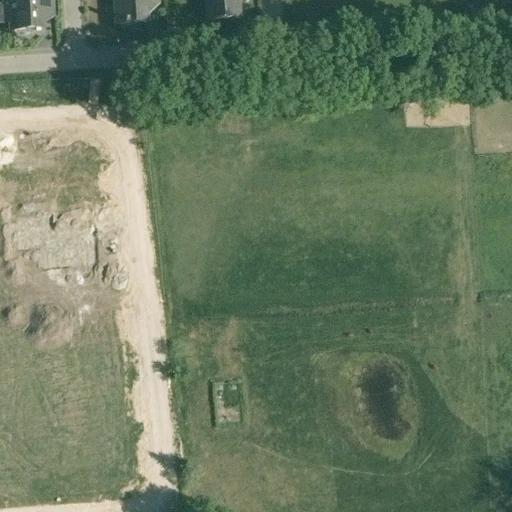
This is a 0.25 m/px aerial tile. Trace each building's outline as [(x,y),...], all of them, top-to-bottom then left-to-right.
[(3,0),(3,4),(0,4),(0,24),(9,24),(9,26),(10,35),(40,33),(39,6),(52,5),(51,0),(3,0)] [(143,0),(108,0),(108,2),(113,1),(115,28),(145,27),(143,0)] [(205,0),(207,21),(240,19),(239,1),(240,1),(239,0),(205,0)] [(433,88),(407,89),(408,105),(433,104),(433,88)] [(43,155),(28,156),(30,185),(66,183),(66,181),(84,180),(83,153),(64,154),(64,147),(43,148),(43,155)] [(48,221),(21,223),(22,247),(42,246),(43,265),(93,262),(91,232),(49,235),(48,221)] [(59,415),(114,412),(112,380),(81,382),(80,360),(39,362),(41,389),(57,388),(59,415)] [(78,480),(125,477),(124,448),(96,449),(95,433),(62,435),(63,456),(76,456),(78,480)] [(0,494),(1,495),(0,474),(18,473),(16,447),(0,448),(0,494)]
